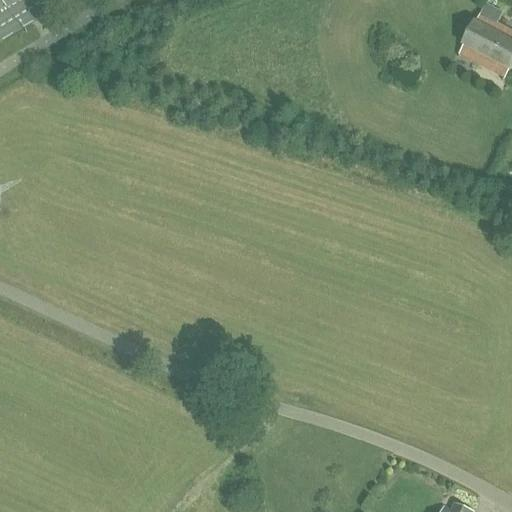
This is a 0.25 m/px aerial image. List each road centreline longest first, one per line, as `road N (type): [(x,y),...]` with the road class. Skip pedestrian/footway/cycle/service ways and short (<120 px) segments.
road 1 (unclassified): [(511,507),(438,466),(200,383),(0,290)]
road 2 (unknown): [(202,511),(231,480),(320,423)]
